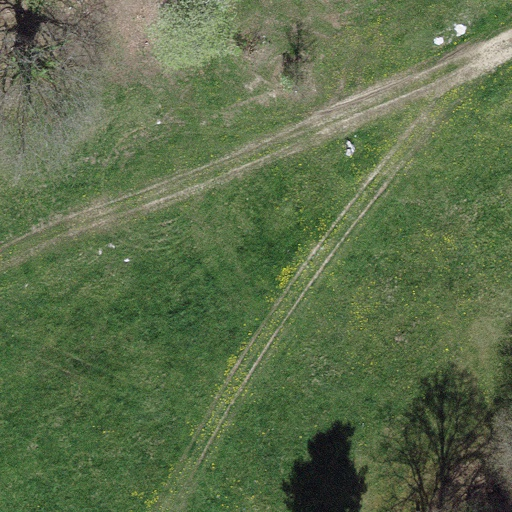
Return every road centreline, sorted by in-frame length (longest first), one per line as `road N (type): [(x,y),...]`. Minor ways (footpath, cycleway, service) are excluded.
road 1 (track): [(511,46),(466,72),(0,256)]
road 2 (track): [(466,72),(278,314),(157,511)]
